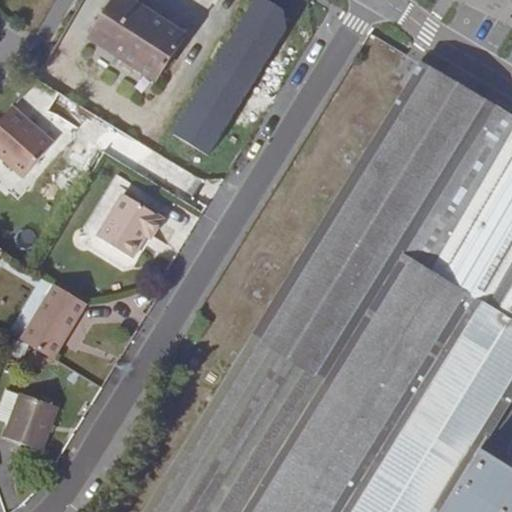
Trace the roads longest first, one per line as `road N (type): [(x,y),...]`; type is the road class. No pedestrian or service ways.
road 1 (residential): [(374,0),(63,511)]
road 2 (residential): [(511,80),(379,0)]
